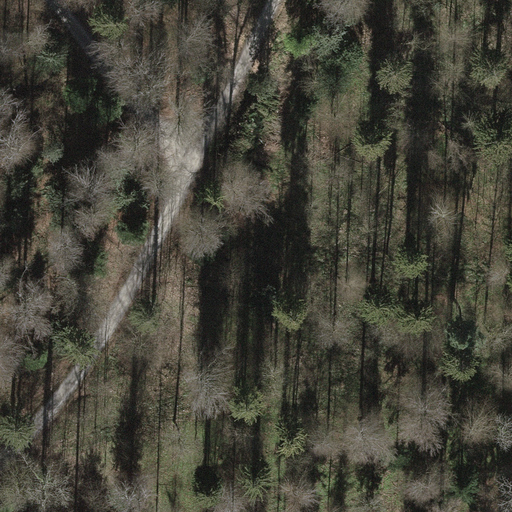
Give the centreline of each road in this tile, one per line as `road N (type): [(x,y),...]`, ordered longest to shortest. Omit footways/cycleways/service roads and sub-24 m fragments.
road 1 (track): [(0,458),(67,391),(108,328),(274,0)]
road 2 (motorway): [(0,349),(511,456)]
road 3 (motorway): [(511,280),(0,176)]
road 4 (track): [(202,147),(146,119),(54,0)]
